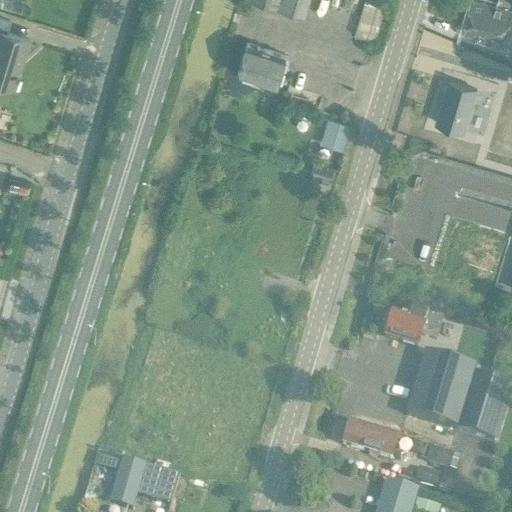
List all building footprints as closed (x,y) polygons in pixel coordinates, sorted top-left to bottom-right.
[(300,17),(304,0),(248,0),(248,2),(300,17)] [(511,0),(495,0),(495,3),(483,0),(471,0),(466,17),(462,17),(460,25),(463,28),(463,32),(503,43),(511,10),(511,0)] [(0,86),(10,90),(25,42),(3,35),(8,20),(0,17),(0,86)] [(283,70),(287,58),(245,45),(236,75),(272,85),(277,68),(283,70)] [(447,83),(435,123),(462,131),(470,105),(474,92),(474,91),(447,83)] [(411,309),(408,319),(389,314),(386,325),(384,325),(381,334),(383,335),(382,338),(416,348),(419,337),(436,342),(443,319),(411,309)] [(404,415),(453,430),(470,373),(471,369),(422,354),(404,415)] [(511,388),(511,386),(470,373),(453,430),(496,443),(511,388)] [(389,460),(396,437),(347,422),(340,445),(389,460)] [(454,455),(430,448),(426,463),(444,469),(438,488),(451,491),(460,458),(453,456),(454,455)] [(133,495),(153,501),(170,506),(178,479),(161,474),(123,462),(123,461),(98,453),(94,467),(119,475),(110,505),(128,510),(133,495)] [(439,475),(418,469),(414,482),(436,488),(439,475)] [(406,511),(412,493),(386,485),(377,511),(406,511)] [(438,511),(439,509),(417,502),(413,511),(438,511)]
